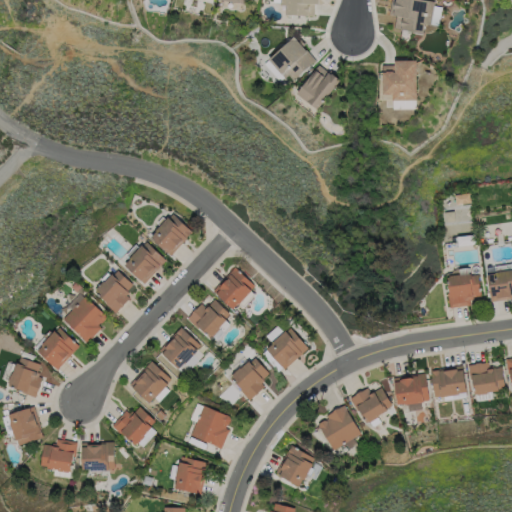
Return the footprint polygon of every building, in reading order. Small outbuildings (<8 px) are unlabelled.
[(317,0),(317,13),(285,11),(286,4),(279,3),(279,0),(317,0)] [(392,0),(434,0),(434,5),(442,6),(439,25),(431,23),(431,25),(424,24),(423,31),(395,26),(397,14),(390,13),(392,0)] [(290,82),(285,76),(279,81),(262,62),(293,33),(316,58),(290,82)] [(415,59),(416,110),(391,110),(391,94),(381,94),(381,64),(394,64),(394,59),(415,59)] [(317,108),(296,92),(318,64),(327,71),(328,69),(340,78),(317,108)] [(454,193),(469,191),(471,201),(455,204),(454,193)] [(170,255),(149,237),(155,230),(154,230),(167,216),(168,217),(172,213),(192,231),(170,255)] [(458,246),(457,236),(475,234),(476,244),(458,246)] [(122,264),(141,244),(142,245),(145,242),(165,260),(143,283),(122,264)] [(488,274),(495,273),(494,265),(511,263),(511,269),(511,297),(492,301),(488,274)] [(254,285),(232,309),(212,290),(234,267),(254,285)] [(447,276),(460,274),(459,268),(468,267),(469,273),(471,273),(471,275),(478,274),(481,295),(473,297),(473,299),(469,299),(470,304),(449,307),(447,292),(449,292),(447,276)] [(114,313),(104,303),(105,302),(93,290),(111,273),(112,274),(117,269),(134,287),(126,295),(129,298),(114,313)] [(84,295),(102,313),(104,313),(105,315),(105,318),(101,322),(99,322),(97,324),(100,327),(85,342),(61,318),(84,295)] [(230,314),(218,327),(219,328),(210,338),(198,327),(197,328),(187,318),(200,304),(203,307),(206,304),(208,306),(214,299),(230,314)] [(265,335),(278,324),(285,331),(289,327),(308,348),(284,369),(282,367),(278,371),(261,353),(271,343),(265,335)] [(56,369),(36,351),(41,345),(40,344),(52,330),(54,331),(58,327),(78,345),(56,369)] [(196,350),(183,364),(182,363),(178,368),(158,350),(180,327),(199,345),(196,349),(196,350)] [(179,370),(184,375),(202,354),(197,349),(179,370)] [(19,351),(42,358),(40,367),(44,368),(38,390),(16,385),(8,375),(12,357),(17,358),(19,351)] [(230,376),(248,361),(249,361),(254,357),(268,373),(262,378),(264,380),(261,383),(264,386),(248,400),(240,390),(241,389),(230,376)] [(171,379),(154,398),(153,397),(148,402),(128,384),(150,360),(171,379)] [(467,364),(475,363),(474,362),(479,361),(479,362),(487,361),(488,365),(492,364),(493,366),(501,365),(504,388),(486,391),(486,392),(473,394),(470,374),(468,374),(467,364)] [(429,369),(461,364),(464,390),(457,391),(457,392),(433,396),(429,369)] [(392,376),(424,372),(428,399),(420,400),(421,408),(407,410),(406,402),(395,403),(392,376)] [(379,385),(391,405),(376,414),(377,415),(376,416),(380,422),(372,426),(368,421),(365,422),(357,409),(356,410),(348,397),(354,393),(354,392),(359,389),(359,390),(366,386),(369,391),(379,385)] [(359,432),(351,437),(356,444),(348,448),(346,444),(342,446),(340,444),(332,449),(317,425),(317,422),(321,420),(324,420),(327,418),(325,414),(342,404),(359,432)] [(230,419),(228,424),(226,424),(225,427),(228,429),(220,448),(214,445),(215,444),(190,434),(202,405),(228,416),(230,419)] [(1,417),(32,407),(42,437),(17,445),(15,439),(13,440),(11,434),(7,436),(1,417)] [(133,413),(139,407),(155,422),(143,435),(144,436),(137,444),(135,443),(134,444),(123,434),(121,435),(111,425),(125,410),(129,414),(131,411),(133,413)] [(40,465),(43,444),(51,445),(52,443),(55,444),(56,438),(77,441),(73,466),(71,465),(69,479),(51,476),(52,471),(44,470),(45,468),(45,465),(40,465)] [(113,468),(107,468),(107,470),(80,471),(79,442),(112,441),(113,468)] [(314,457),(301,479),(300,478),(297,484),(274,471),(290,443),(314,457)] [(208,463),(201,495),(172,489),(178,462),(180,462),(181,457),(208,463)] [(268,511),(271,501),(294,507),(292,511),(268,511)]
